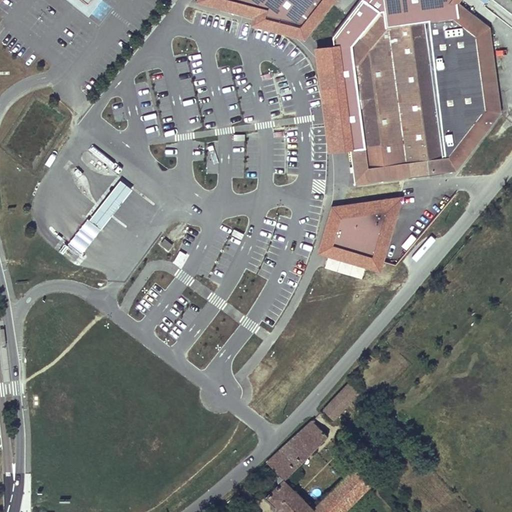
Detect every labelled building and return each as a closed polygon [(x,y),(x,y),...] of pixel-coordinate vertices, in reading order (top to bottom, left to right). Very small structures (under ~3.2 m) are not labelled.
[(72,0),(74,1),(89,13),(99,0),(72,0)] [(204,0),(308,31),(332,0),(204,0)] [(379,11),(352,42),(354,55),(337,59),(354,184),(442,172),(460,170),(504,116),(493,31),(457,1),(379,11)] [(354,55),(352,42),(337,59),(354,55)] [(139,85),(135,86),(148,139),(177,132),(171,107),(153,112),(151,103),(144,104),(139,85)] [(165,157),(177,157),(177,142),(165,142),(165,157)] [(124,198),(132,188),(120,179),(113,188),(89,219),(101,228),(124,198)] [(350,188),(342,198),(347,202),(355,192),(350,188)] [(331,205),(317,252),(379,271),(404,195),(331,205)] [(89,219),(87,218),(68,243),(81,253),(101,228),(89,219)] [(173,245),(164,239),(160,244),(169,251),(173,245)] [(375,358),(371,354),(367,358),(371,362),(375,358)] [(358,392),(348,383),(323,409),(333,419),(358,392)] [(284,479),(327,435),(312,420),(267,462),(278,475),(278,481),(279,483),(265,497),(274,507),(273,510),(275,511),(310,511),(313,509),(284,479)] [(399,443),(392,435),(387,440),(394,448),(399,443)] [(316,511),(342,511),(373,482),(356,465),(313,509),(316,511)]
